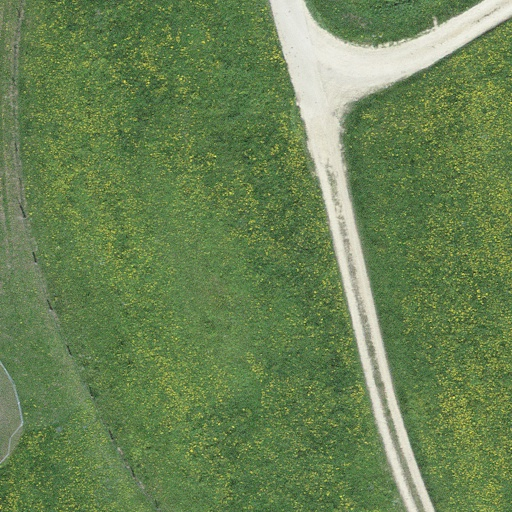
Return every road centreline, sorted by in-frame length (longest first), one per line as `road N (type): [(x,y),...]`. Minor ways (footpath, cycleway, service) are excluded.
road 1 (track): [(312,67),(378,370),(425,511)]
road 2 (track): [(511,7),(324,108)]
